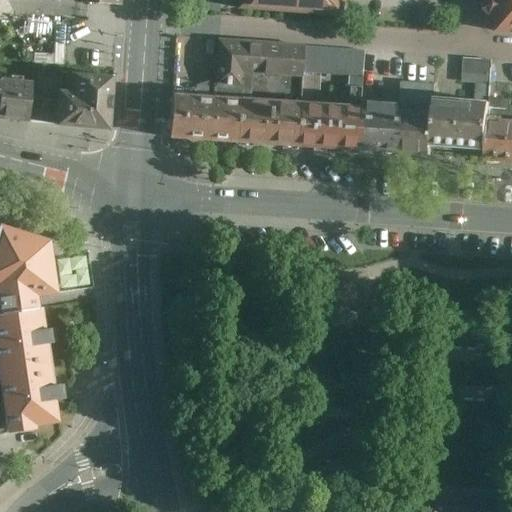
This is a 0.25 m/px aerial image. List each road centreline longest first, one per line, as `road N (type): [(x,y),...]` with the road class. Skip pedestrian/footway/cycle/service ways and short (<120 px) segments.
road 1 (residential): [(136,190),(511,219)]
road 2 (residential): [(148,23),(474,44)]
road 3 (tertiary): [(133,248),(133,334),(148,454)]
road 4 (tertiary): [(136,190),(148,23)]
road 5 (residential): [(0,160),(136,190)]
road 6 (residential): [(26,511),(72,478),(148,454)]
